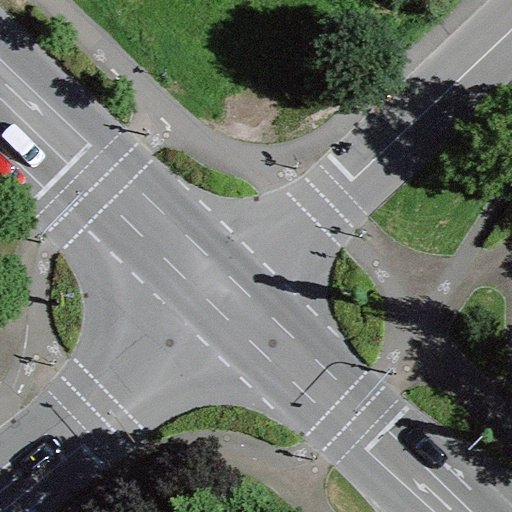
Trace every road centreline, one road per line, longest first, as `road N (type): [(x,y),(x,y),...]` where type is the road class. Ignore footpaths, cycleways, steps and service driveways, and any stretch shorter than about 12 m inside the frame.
road 1 (residential): [(223,289),(511,28)]
road 2 (tertiary): [(223,289),(456,511)]
road 3 (tertiary): [(0,76),(223,289)]
road 4 (tertiary): [(223,289),(0,471)]
